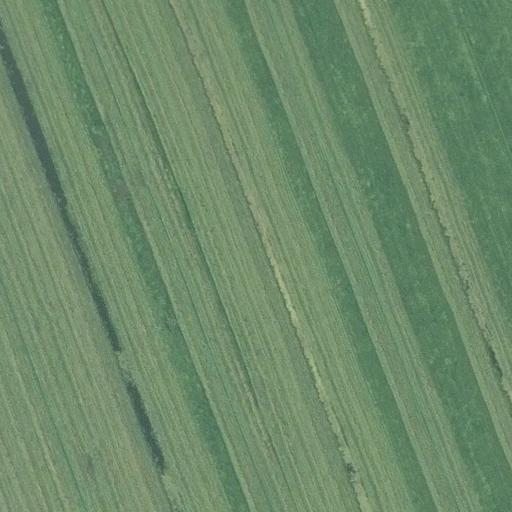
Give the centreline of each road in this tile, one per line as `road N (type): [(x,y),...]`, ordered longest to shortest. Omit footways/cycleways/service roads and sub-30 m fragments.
road 1 (track): [(398,511),(200,0)]
road 2 (track): [(0,385),(50,511)]
